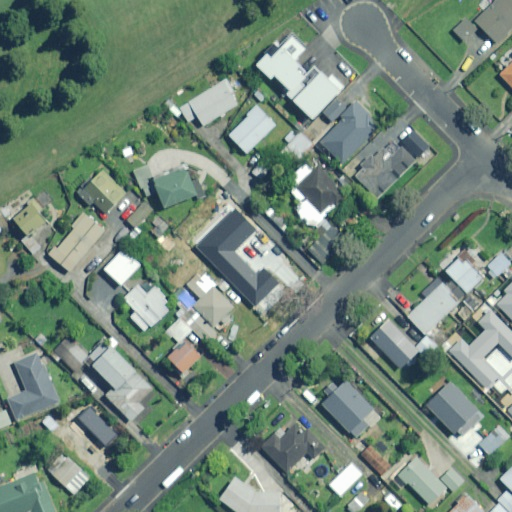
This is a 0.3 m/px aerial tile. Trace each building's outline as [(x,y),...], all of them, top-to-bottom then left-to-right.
[(511,29),(511,0),(497,0),(476,22),(497,44),(511,29)] [(477,30),(466,19),(453,31),(465,42),(477,30)] [(292,38),(281,50),(273,42),(263,53),(266,56),(257,66),(271,79),(274,76),(292,92),(309,74),(295,61),(305,50),(292,38)] [(511,54),(506,60),(511,66),(501,75),(511,87),(511,54)] [(309,74),(292,92),(295,95),(291,98),(313,120),(322,111),(336,96),(344,88),(331,76),(327,80),(320,72),(315,67),(309,74)] [(234,92),(226,80),(181,109),(189,122),(198,116),(205,126),(239,105),(231,93),(234,92)] [(276,126),(259,108),(266,100),(256,91),(241,105),(251,115),(230,136),(247,154),(276,126)] [(348,109),(333,124),(336,127),(320,143),(343,165),(380,127),(355,102),(348,109)] [(403,120),(392,131),(405,143),(419,158),(430,147),(403,120)] [(314,146),(303,135),(289,148),(300,160),(314,146)] [(402,149),(392,140),(356,176),(378,199),(415,163),(402,149)] [(273,164),(264,157),(253,173),(262,180),(273,164)] [(159,193),(165,209),(197,196),(198,198),(206,195),(198,176),(190,179),(186,169),(156,181),(150,166),(140,170),(137,162),(128,165),(131,173),(134,172),(145,199),(159,193)] [(319,167),(310,175),(303,168),(285,185),(319,220),(337,203),(345,195),(319,167)] [(127,195),(102,169),(78,193),(92,206),(103,218),(127,195)] [(35,201),(14,218),(31,238),(52,221),(35,201)] [(105,232),(84,214),(72,228),(74,230),(63,243),(62,242),(50,255),(71,273),(105,232)] [(227,239),(211,223),(207,227),(204,224),(194,233),(198,237),(190,246),(206,261),(227,239)] [(347,243),(332,228),(308,252),(322,267),(347,243)] [(284,260),(259,233),(248,243),(242,237),(234,243),(243,253),(235,260),(254,280),(267,268),(271,272),(284,260)] [(142,266),(124,249),(104,270),(122,287),(142,266)] [(511,265),(502,254),(487,266),(497,277),(511,265)] [(457,258),(444,269),(460,286),(453,292),(461,300),(483,279),(467,261),(463,264),(457,258)] [(181,317),(193,329),(207,343),(217,332),(213,328),(215,327),(221,321),(226,325),(232,318),(228,314),(234,308),(214,288),(218,284),(207,274),(202,278),(197,273),(187,284),(201,297),(195,302),(187,293),(176,303),(181,309),(176,313),(181,317)] [(460,302),(443,284),(408,317),(426,335),(460,302)] [(148,295),(139,285),(124,300),(152,328),(170,311),(165,305),(169,300),(156,287),(148,295)] [(511,287),(495,304),(502,311),(494,318),(501,326),(511,317),(511,287)] [(475,290),(462,302),(471,312),(484,301),(475,290)] [(493,318),(485,309),(473,321),(481,330),(493,318)] [(179,343),(183,339),(193,329),(181,317),(179,319),(167,331),(179,343)] [(419,352),(390,320),(371,338),(400,370),(419,352)] [(440,348),(426,337),(417,349),(430,360),(440,348)] [(183,339),(179,343),(167,356),(185,374),(201,356),(183,339)] [(511,373),(511,339),(498,355),(503,359),(494,370),(506,381),(511,373)] [(92,355),(78,342),(61,360),(75,373),(92,355)] [(118,392),(137,374),(112,348),(93,366),(115,389),(118,392)] [(60,404),(39,353),(15,363),(27,392),(8,400),(17,422),(60,404)] [(118,392),(115,389),(107,396),(131,422),(145,409),(139,403),(153,390),(137,374),(118,392)] [(484,418),(443,375),(428,390),(436,398),(428,406),(455,434),(458,431),(463,437),(484,418)] [(380,417),(346,382),(322,404),(357,440),(380,417)] [(511,385),(502,395),(511,404),(511,385)] [(325,449),(298,423),(280,441),(274,434),(261,447),(288,473),(308,453),(314,460),(325,449)] [(510,437),(499,425),(479,445),(490,457),(510,437)] [(391,467),(372,447),(363,456),(382,476),(391,467)] [(90,478),(64,454),(48,470),(74,495),(90,478)] [(447,488),(417,458),(400,476),(431,506),(447,488)] [(360,488),(356,483),(363,475),(351,463),(328,485),(338,496),(345,503),(360,488)] [(454,468),(442,479),(456,493),(467,482),(454,468)] [(511,468),(501,480),(511,490),(511,468)] [(37,473),(0,488),(0,511),(55,511),(44,484),(41,485),(37,473)] [(281,511),(282,493),(259,493),(236,477),(220,501),(236,511),(281,511)] [(349,505),(357,511),(359,511),(364,507),(367,510),(374,502),(361,491),(349,505)] [(511,511),(511,496),(507,492),(499,501),(501,503),(492,511),(511,511)] [(483,511),(468,496),(451,511),(483,511)]
